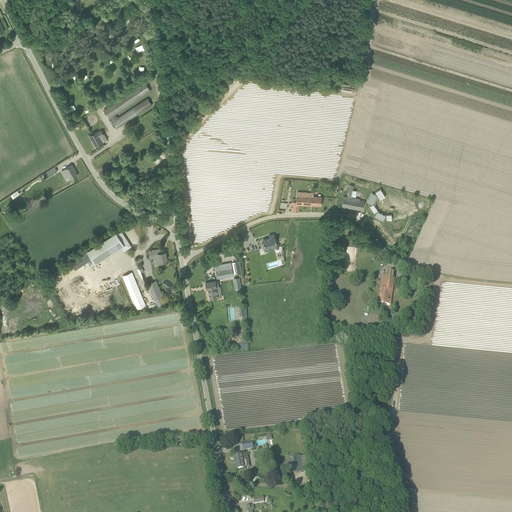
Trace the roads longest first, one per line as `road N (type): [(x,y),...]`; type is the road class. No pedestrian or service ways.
road 1 (unclassified): [(177,247),(164,223),(105,189),(22,41)]
road 2 (unclassified): [(226,511),(181,264)]
road 3 (unclassified): [(196,252),(276,213),(343,212),(385,247)]
road 4 (track): [(170,152),(250,69),(295,0)]
road 5 (track): [(170,152),(150,0)]
road 6 (track): [(511,283),(423,271),(385,247)]
